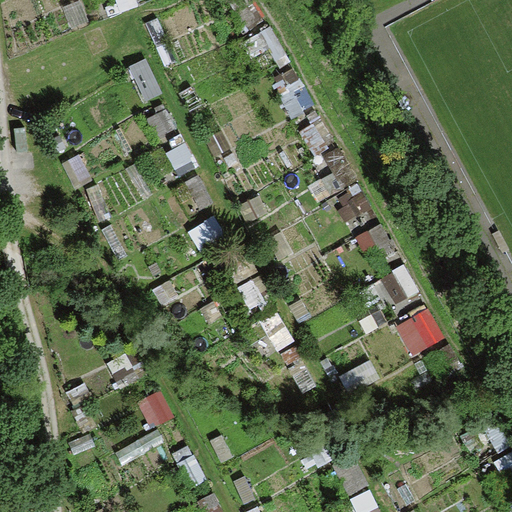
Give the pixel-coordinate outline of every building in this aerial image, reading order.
[(152,57),(134,63),(147,101),(165,95),(152,57)] [(26,126),(14,127),(15,152),(28,151),(26,126)] [(172,152),(184,174),(202,163),(190,142),(172,152)] [(266,317),(281,346),(296,338),(281,309),(266,317)] [(418,313),(399,328),(420,353),(438,338),(418,313)] [(384,511),(374,491),(358,500),(364,511),(384,511)]
